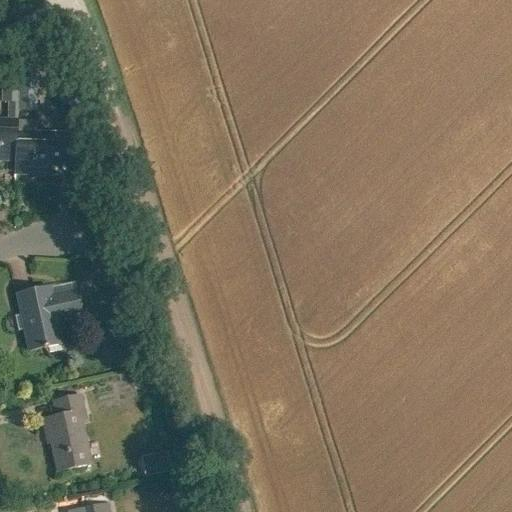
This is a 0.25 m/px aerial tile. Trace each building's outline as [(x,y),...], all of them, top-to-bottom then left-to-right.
[(18,79),(18,112),(34,112),(34,79),(32,79),(18,79)] [(0,119),(0,163),(14,164),(13,186),(16,122),(17,83),(1,82),(1,103),(8,103),(7,120),(0,119)] [(16,122),(13,186),(14,186),(14,176),(50,177),(50,167),(62,167),(70,167),(72,135),(63,134),(33,133),(34,123),(16,122)] [(16,296),(28,352),(61,345),(56,322),(81,316),(73,284),(16,296)] [(113,340),(120,368),(142,364),(136,335),(113,340)] [(79,397),(53,403),(56,418),(43,421),(46,436),(49,436),(57,473),(90,466),(78,414),(83,413),(79,397)] [(109,511),(107,503),(81,509),(81,511),(109,511)]
